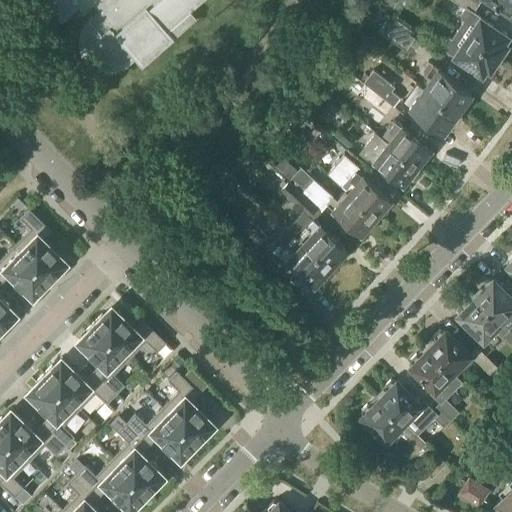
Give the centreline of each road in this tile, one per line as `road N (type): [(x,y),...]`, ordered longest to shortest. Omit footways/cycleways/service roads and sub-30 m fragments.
road 1 (residential): [(280,421),(511,186)]
road 2 (residential): [(280,421),(122,245)]
road 3 (residential): [(122,245),(0,375)]
road 4 (residential): [(122,245),(0,116)]
road 5 (residential): [(393,511),(294,444),(280,421)]
road 6 (residential): [(191,511),(280,421)]
